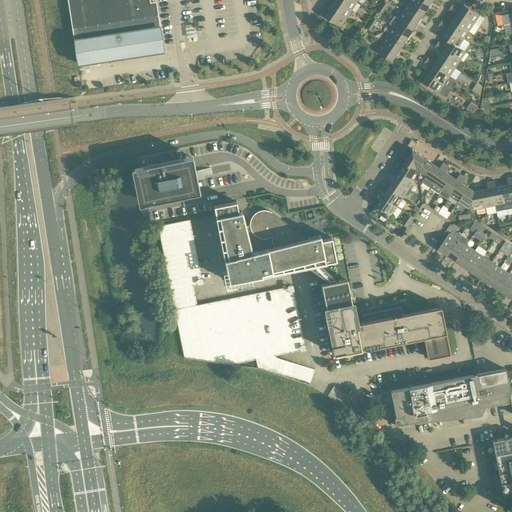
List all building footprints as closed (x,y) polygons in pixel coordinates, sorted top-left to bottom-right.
[(80,0),(90,62),(162,51),(155,3),(149,4),(148,0),(80,0)] [(334,2),(331,8),(346,19),(352,11),(336,0),(334,2)] [(335,0),(336,0),(352,11),(357,3),(352,0),(335,0)] [(422,0),(410,0),(409,3),(425,13),(430,5),(422,0)] [(409,3),(404,11),(420,21),(425,13),(409,3)] [(460,11),(459,13),(474,23),(480,15),(464,4),(460,11)] [(327,14),(325,16),(341,27),(346,19),(331,8),(327,14)] [(404,11),(399,18),(414,29),(420,21),(404,11)] [(457,15),(453,21),(469,31),(474,23),(459,13),(457,15)] [(414,29),(399,18),(394,16),(389,24),(393,27),(409,37),(414,29)] [(453,21),(450,27),(448,29),(464,39),(469,31),(453,21)] [(393,27),(388,34),(397,41),(404,45),(409,37),(393,27)] [(446,31),(442,37),(450,42),(459,47),(464,39),(448,29),(446,31)] [(388,34),(382,42),(398,53),(404,45),(397,41),(388,34)] [(382,42),(377,51),(393,62),(398,53),(382,42)] [(450,42),(446,48),(445,50),(461,60),(467,52),(459,47),(450,42)] [(491,49),(490,57),(502,54),(501,47),(491,49)] [(445,50),(443,52),(439,58),(455,68),(461,60),(445,50)] [(439,58),(436,63),(434,66),(450,76),(455,68),(439,58)] [(434,66),(432,68),(429,74),(445,85),(450,76),(434,66)] [(425,79),(423,82),(439,93),(445,85),(429,74),(425,79)] [(474,113),(478,107),(471,102),(467,108),(474,113)] [(417,152),(414,153),(418,170),(422,173),(426,175),(424,179),(434,164),(417,152)] [(412,153),(400,171),(415,181),(412,178),(418,170),(414,153),(412,153)] [(138,171),(144,203),(199,192),(192,156),(137,166),(138,171)] [(424,179),(422,183),(431,189),(447,165),(444,163),(440,168),(434,164),(424,179)] [(439,194),(451,176),(446,172),(450,167),(447,165),(431,189),(439,194)] [(391,173),(389,176),(409,190),(415,181),(400,171),(396,176),(391,173)] [(451,176),(439,194),(448,200),(450,196),(464,176),(460,174),(457,179),(451,176)] [(389,176),(387,179),(392,183),(388,188),(403,198),(409,190),(389,176)] [(464,176),(450,196),(459,202),(469,187),(463,184),(466,178),(464,176)] [(509,185),(502,186),(507,210),(511,208),(511,182),(511,178),(508,179),(509,185)] [(495,181),(491,182),(497,212),(507,210),(502,186),(496,187),(495,181)] [(482,190),(486,208),(487,213),(497,212),(491,182),(487,183),(489,189),(482,190)] [(469,187),(459,202),(471,210),(475,192),(469,187)] [(379,190),(377,193),(398,207),(403,198),(388,188),(385,194),(379,190)] [(475,192),(471,210),(486,208),(482,190),(475,192)] [(381,200),(374,210),(388,220),(398,207),(377,193),(375,196),(381,200)] [(236,201),(213,206),(224,258),(218,259),(223,283),(336,260),(331,238),(321,240),(320,235),(274,247),(272,236),(273,235),(274,234),(275,233),(276,232),(277,231),(277,229),(278,228),(278,226),(278,225),(278,223),(278,222),(277,220),(277,219),(276,217),(275,216),(275,215),(273,214),(272,213),(271,212),(270,211),(269,211),(267,210),(266,210),(264,210),(263,210),(261,210),(260,210),(258,211),(257,211),(255,212),(254,213),(253,214),(252,215),(251,216),(250,218),(250,219),(249,221),(249,222),(249,224),(249,225),(245,226),(242,211),(238,212),(236,201)] [(408,214),(401,224),(407,228),(414,218),(408,214)] [(449,233),(439,249),(447,254),(458,239),(449,233)] [(492,233),(489,237),(495,241),(497,236),(492,233)] [(458,239),(447,254),(456,260),(466,245),(458,239)] [(466,245),(456,260),(465,266),(475,251),(466,245)] [(475,251),(465,266),(473,271),(483,256),(475,251)] [(483,256),(473,271),(482,277),(492,262),(483,256)] [(492,262),(482,277),(490,283),(500,268),(492,262)] [(500,268),(490,283),(499,289),(509,273),(500,268)] [(511,275),(509,273),(499,289),(507,294),(511,287),(511,275)] [(347,279),(321,284),(335,354),(361,349),(363,348),(363,349),(423,337),(427,358),(450,354),(440,307),(403,314),(402,310),(381,314),(380,309),(373,311),(374,316),(367,317),(367,321),(358,323),(358,324),(356,324),(347,279)] [(480,332),(470,334),(473,347),(483,345),(480,332)] [(505,369),(390,391),(397,425),(511,402),(505,369)] [(511,436),(492,440),(494,450),(502,495),(511,492),(511,436)]
